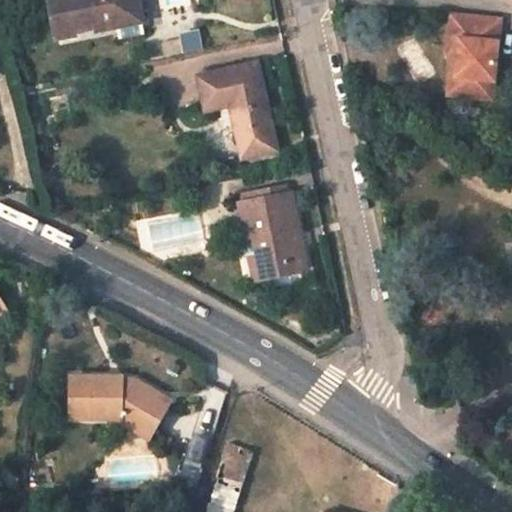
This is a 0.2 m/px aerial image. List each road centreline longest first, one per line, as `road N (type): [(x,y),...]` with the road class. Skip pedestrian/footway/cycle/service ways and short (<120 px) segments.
road 1 (secondary): [(357,416),(226,334),(0,223)]
road 2 (residential): [(387,364),(318,0)]
road 3 (secondary): [(505,511),(357,416)]
